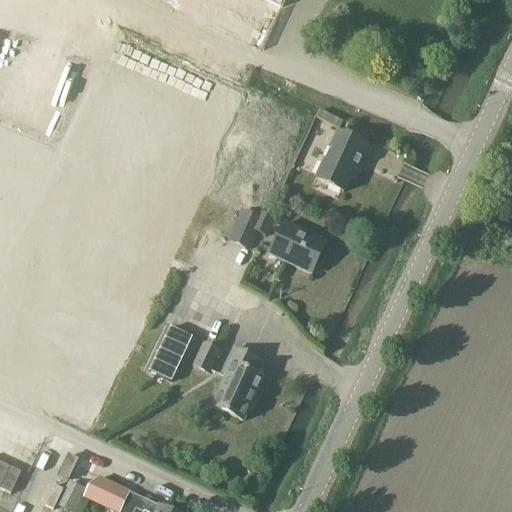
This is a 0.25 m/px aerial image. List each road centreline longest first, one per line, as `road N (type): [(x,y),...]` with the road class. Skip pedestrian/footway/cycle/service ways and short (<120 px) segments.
road 1 (unclassified): [(308,511),(511,71)]
road 2 (unknown): [(141,0),(472,155)]
road 3 (unknown): [(0,399),(246,511)]
